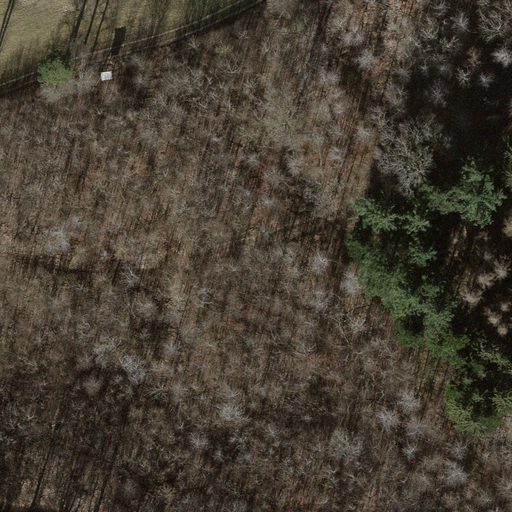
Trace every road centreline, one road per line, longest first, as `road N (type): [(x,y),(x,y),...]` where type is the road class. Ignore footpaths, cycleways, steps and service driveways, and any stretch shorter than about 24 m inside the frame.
road 1 (track): [(511,126),(448,166),(303,229),(215,253),(111,266),(0,245)]
road 2 (track): [(0,88),(283,0)]
